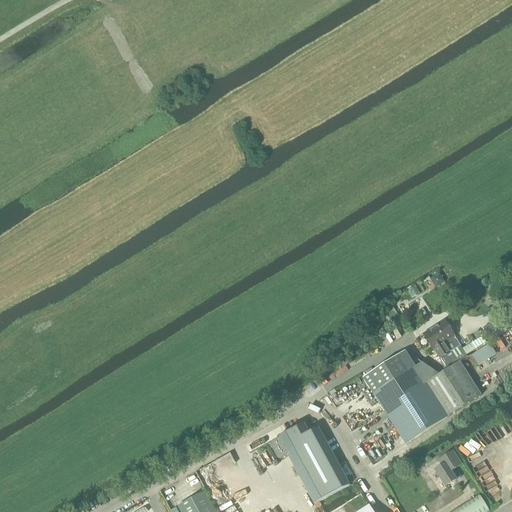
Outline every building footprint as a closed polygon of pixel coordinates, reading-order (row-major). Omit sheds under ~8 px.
[(444,323),(423,336),(432,350),(433,350),(439,360),(449,354),(443,344),(453,337),(444,323)] [(421,363),(396,379),(383,388),(372,395),(405,446),(481,397),(459,363),(439,375),(421,363)] [(280,460),(287,456),(314,506),(349,487),(318,429),(308,434),(303,425),(278,439),(278,440),(271,444),(270,446),(278,460),(280,460)] [(441,467),(434,471),(445,487),(456,480),(450,472),(456,469),(447,456),(438,461),(441,467)] [(213,511),(204,494),(178,508),(179,511),(213,511)] [(478,495),(457,508),(451,511),(487,511),(488,511),(478,495)]
